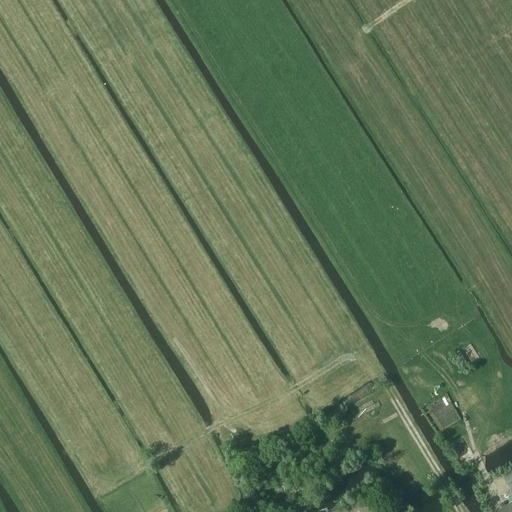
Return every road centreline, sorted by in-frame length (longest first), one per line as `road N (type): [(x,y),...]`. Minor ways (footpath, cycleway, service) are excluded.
road 1 (track): [(476,458),(492,395),(484,352),(441,317),(387,321),(372,311),(175,0)]
road 2 (track): [(292,511),(259,445),(224,423),(0,52)]
road 3 (track): [(460,511),(369,358),(348,354),(146,464)]
road 4 (track): [(421,353),(456,392),(476,458)]
